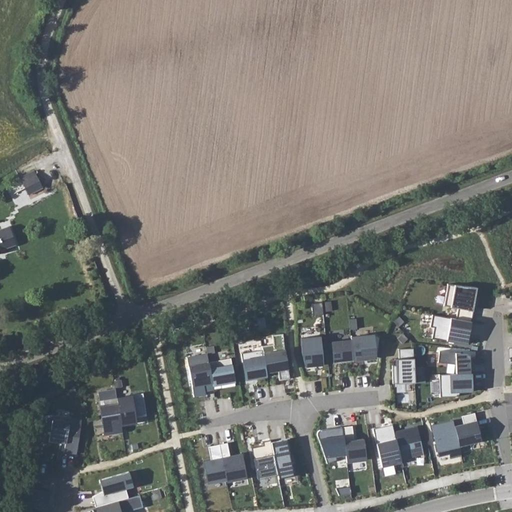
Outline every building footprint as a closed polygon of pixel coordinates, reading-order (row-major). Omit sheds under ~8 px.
[(31,169),(19,175),(29,194),(41,188),(31,169)] [(13,222),(0,226),(0,245),(19,239),(13,222)] [(446,283),(442,305),(457,307),(455,318),(469,320),(475,286),(446,283)] [(431,336),(466,342),(469,320),(455,318),(431,313),(429,325),(433,325),(431,336)] [(355,315),(348,316),(349,326),(356,325),(355,315)] [(264,317),(256,319),(258,328),(265,327),(264,317)] [(350,340),(352,356),(375,354),(379,334),(373,331),(350,334),(350,340)] [(282,334),(271,335),(259,336),(263,355),(265,372),(277,370),(279,380),(289,378),(284,350),(282,334)] [(317,337),(298,338),(298,353),(302,367),(320,365),(317,337)] [(352,356),(350,340),(330,341),(331,361),(352,359),(352,356)] [(205,355),(187,358),(192,388),(203,386),(204,390),(211,389),(210,386),(207,368),(205,355)] [(266,376),(265,372),(263,355),(241,358),(245,380),(266,376)] [(231,364),(207,368),(210,386),(234,382),(231,364)] [(117,402),(98,406),(104,433),(123,429),(117,402)] [(51,426),(49,436),(66,439),(64,448),(76,450),(81,423),(68,421),(69,417),(47,414),(46,425),(51,426)] [(437,450),(458,445),(453,425),(452,420),(431,424),(437,450)] [(476,420),(453,425),(458,445),(480,441),(476,420)] [(372,425),(381,464),(400,460),(393,431),(391,421),(372,425)] [(342,427),(346,455),(347,462),(366,460),(363,438),(354,439),(352,425),(342,427)] [(417,426),(393,431),(400,460),(423,455),(417,426)] [(317,437),(326,463),(336,460),(335,456),(346,455),(342,427),(318,430),(317,433),(317,434),(317,436),(317,437)] [(271,442),(270,442),(278,479),(296,475),(294,463),(291,463),(289,455),(292,454),(289,439),(278,441),(279,444),(272,446),(271,442)] [(219,444),(225,478),(225,481),(247,477),(242,453),(230,455),(227,442),(219,444)] [(202,460),(206,482),(225,478),(219,444),(207,446),(209,456),(210,459),(202,460)] [(308,473),(301,474),(306,497),(292,500),(293,506),(314,502),(308,473)] [(350,487),(335,488),(339,496),(350,493),(350,487)] [(92,507),(93,511),(126,511),(126,510),(139,507),(136,494),(92,507)]
